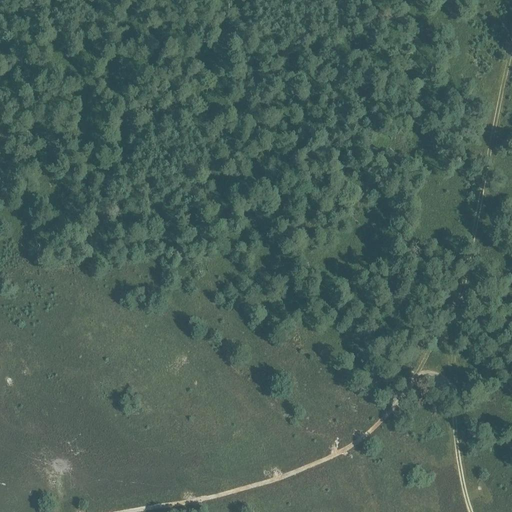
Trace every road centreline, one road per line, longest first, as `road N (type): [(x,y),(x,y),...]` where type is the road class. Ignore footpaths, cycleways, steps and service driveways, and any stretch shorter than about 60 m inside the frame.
road 1 (track): [(511,44),(450,366),(451,431),(468,511)]
road 2 (track): [(134,511),(281,480),(336,457),(366,434),(425,359),(456,304)]
